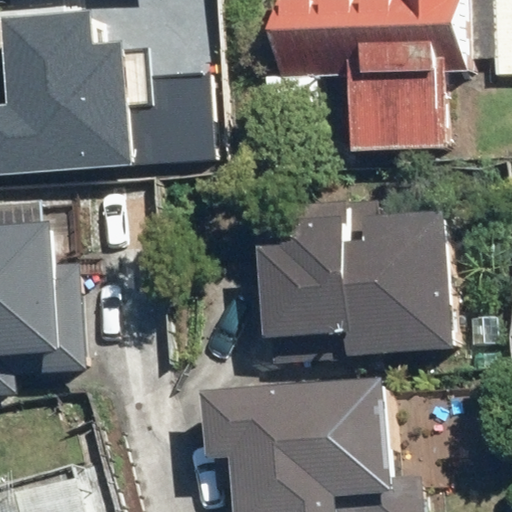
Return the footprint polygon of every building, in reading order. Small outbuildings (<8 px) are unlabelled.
[(511,72),(511,0),(270,0),(273,66),(350,63),(357,63),(454,60),(500,58),(500,73),(511,72)] [(206,9),(5,19),(9,107),(0,107),(0,168),(214,157),(206,9)] [(357,63),(350,63),(354,154),(458,150),(454,60),(357,63)] [(395,215),(312,219),(314,248),(276,250),(283,366),(468,356),(462,236),(461,225),(396,228),(395,215)] [(88,366),(81,269),(50,271),(47,226),(0,229),(0,392),(14,392),(13,371),(88,366)] [(442,511),(442,496),(413,497),(410,399),(220,404),(222,473),(249,472),(249,511),(442,511)] [(92,511),(88,495),(25,511),(92,511)]
